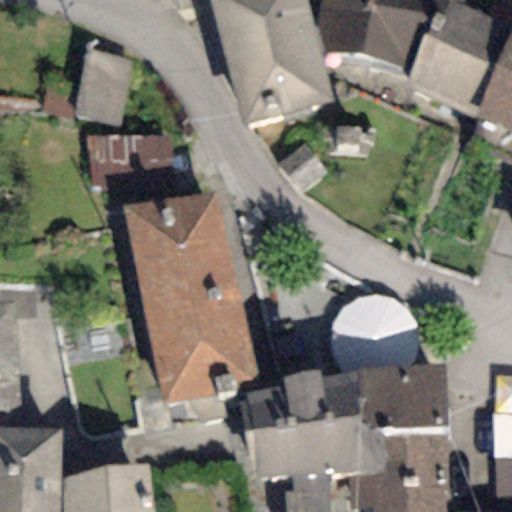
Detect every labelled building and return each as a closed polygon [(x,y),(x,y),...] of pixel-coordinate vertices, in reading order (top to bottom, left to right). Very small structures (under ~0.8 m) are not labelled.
[(209,0),(247,125),(333,101),(321,52),(315,27),(306,0),(209,0)] [(321,0),(318,15),(315,27),(321,52),(401,68),(418,0),(321,0)] [(441,0),(402,85),(471,117),(473,113),(511,29),(511,28),(450,0),(441,0)] [(511,29),(473,113),(511,132),(511,29)] [(134,59),(86,49),(79,84),(71,119),(119,130),(134,59)] [(41,112),(71,119),(79,84),(49,77),(41,112)] [(170,137),(87,136),(91,189),(169,191),(170,137)] [(303,148),(276,168),(298,198),(325,178),(303,148)] [(120,207),(163,405),(237,393),(235,384),(256,380),(215,193),(120,207)] [(14,303),(0,303),(0,409),(19,409),(14,303)] [(450,511),(444,365),(360,368),(364,471),(346,472),(347,511),(450,511)] [(284,511),(347,511),(346,472),(364,471),(360,368),(322,378),(319,371),(284,378),(284,391),(245,396),(257,478),(290,476),(291,491),(283,492),(284,511)] [(494,414),(511,413),(511,377),(496,377),(494,414)] [(511,511),(511,413),(494,414),(491,414),(493,511),(511,511)] [(0,511),(59,511),(59,430),(0,427),(0,511)] [(154,511),(148,465),(62,480),(63,511),(154,511)]
